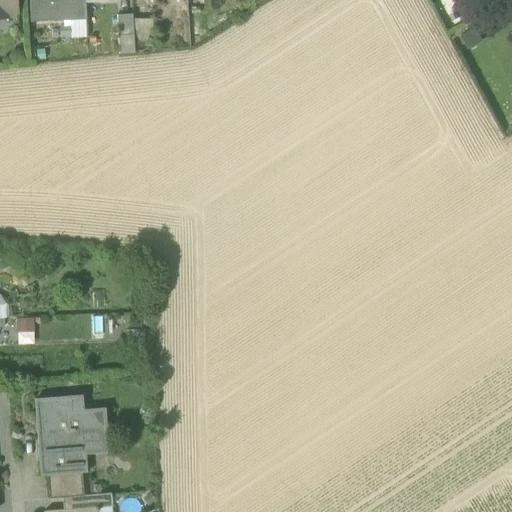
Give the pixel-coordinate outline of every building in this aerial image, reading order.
[(0,0),(0,18),(3,18),(2,15),(15,13),(13,0),(0,0)] [(84,4),(83,0),(28,0),(29,10),(30,10),(30,22),(69,20),(85,20),(84,4)] [(117,17),(118,55),(134,53),(134,38),(132,16),(117,17)] [(86,38),(85,20),(69,20),(69,39),(86,38)] [(139,42),(153,42),(153,21),(135,21),(135,35),(139,35),(139,42)] [(476,28),(460,37),(468,51),(483,42),(476,28)] [(33,319),(16,319),(16,333),(34,333),(33,319)] [(142,342),(143,330),(125,330),(125,343),(142,342)] [(38,457),(40,477),(47,476),(81,473),(86,473),(84,446),(107,444),(104,409),(77,412),(75,397),(34,400),(38,448),(42,448),(43,456),(38,457)] [(49,500),(62,498),(83,497),(81,473),(47,476),(49,500)] [(111,495),(83,497),(62,498),(63,510),(95,508),(95,509),(112,508),(111,495)]
